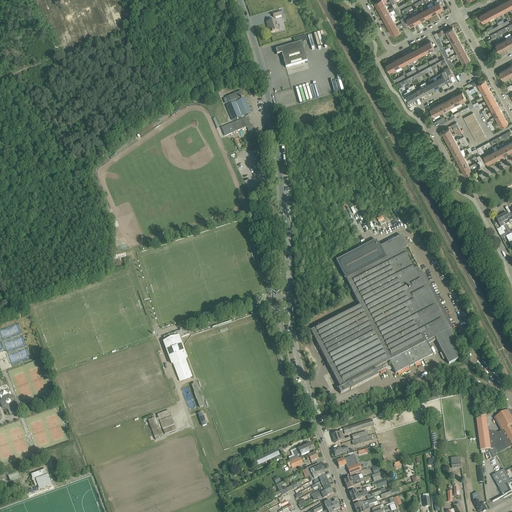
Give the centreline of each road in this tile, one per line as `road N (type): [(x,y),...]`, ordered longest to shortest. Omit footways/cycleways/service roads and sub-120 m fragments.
road 1 (tertiary): [(348,511),(290,342),(279,138),(242,0)]
road 2 (unknown): [(193,428),(161,332),(287,285)]
